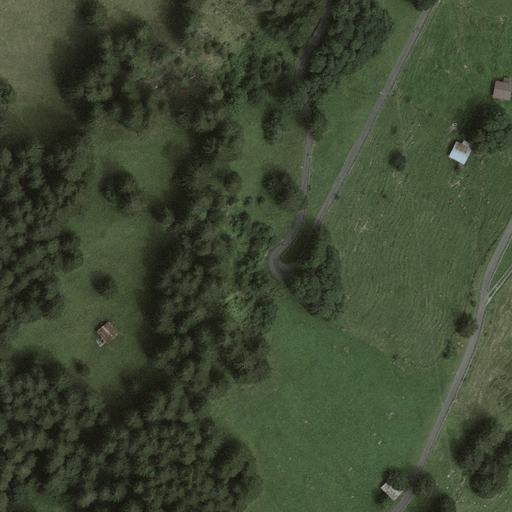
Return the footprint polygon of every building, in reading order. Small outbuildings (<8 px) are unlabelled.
[(162,62),(165,49),(157,47),(155,60),(162,62)] [(497,83),(495,96),(508,98),(510,85),(509,85),(510,80),(505,79),(503,84),(497,83)] [(457,168),(461,169),(472,145),(464,141),(461,147),(457,144),(451,156),(460,160),(457,168)] [(130,192),(124,187),(118,195),(124,199),(130,192)] [(99,331),(107,341),(116,333),(108,323),(99,331)] [(383,487),(393,497),(402,489),(392,478),(383,487)]
